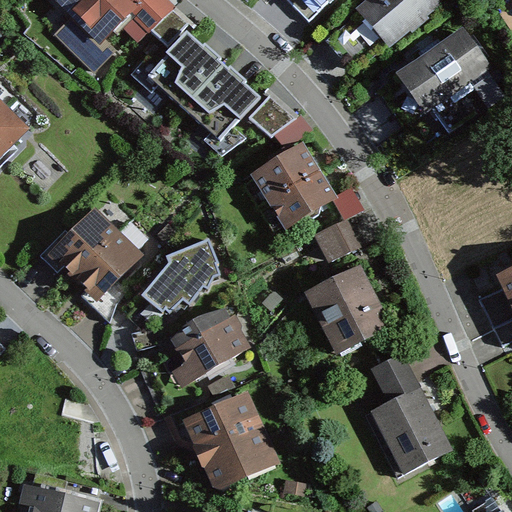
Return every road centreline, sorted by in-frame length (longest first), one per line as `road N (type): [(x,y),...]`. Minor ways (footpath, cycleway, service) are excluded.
road 1 (residential): [(511,448),(373,178)]
road 2 (residential): [(149,511),(137,465),(94,374),(0,283)]
road 3 (residential): [(373,178),(302,82),(211,0)]
